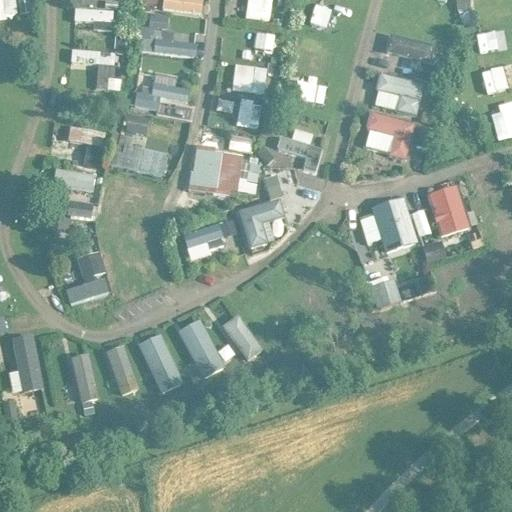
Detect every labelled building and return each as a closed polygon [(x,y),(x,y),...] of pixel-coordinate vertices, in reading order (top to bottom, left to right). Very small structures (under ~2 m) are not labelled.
[(202,0),(163,0),(162,10),(201,15),(202,0)] [(234,0),(234,14),(258,15),(258,0),(234,0)] [(415,1),(409,14),(430,24),(436,11),(415,1)] [(115,16),(76,14),(76,27),(94,28),(94,35),(114,37),(115,16)] [(465,34),(486,33),(485,15),(465,16),(465,34)] [(230,53),(254,58),(260,28),(236,23),(230,53)] [(433,66),(436,49),(392,38),(388,55),(433,66)] [(198,64),(200,51),(176,48),(177,41),(159,39),(157,59),(198,64)] [(302,73),(305,58),(282,53),(278,67),(302,73)] [(72,68),(117,71),(118,58),(73,54),(72,68)] [(253,65),(222,64),(221,86),(251,88),(253,65)] [(503,102),(491,105),(496,128),(511,124),(511,112),(503,69),(474,75),(479,97),(501,93),(503,102)] [(293,78),(275,76),(273,96),(292,98),(293,78)] [(382,78),(377,97),(401,103),(397,119),(419,124),(428,90),(382,78)] [(53,88),(51,101),(107,109),(109,96),(53,88)] [(195,96),(155,88),(153,101),(138,98),(135,113),(161,118),(163,106),(192,111),(195,96)] [(248,123),(249,101),(239,100),(238,122),(248,123)] [(484,130),(494,129),(491,105),(481,106),(484,130)] [(115,127),(134,126),(133,112),(114,113),(115,127)] [(87,126),(103,126),(104,115),(87,115),(87,126)] [(418,130),(371,118),(367,136),(395,143),(390,163),(408,167),(418,130)] [(72,133),(70,146),(106,153),(108,139),(72,133)] [(280,139),(276,150),(306,159),(302,171),(315,175),(321,151),(280,139)] [(196,148),(187,190),(226,197),(227,193),(253,197),(255,186),(237,183),(241,160),(211,155),(211,150),(196,148)] [(109,153),(107,165),(160,177),(165,157),(123,149),(121,156),(109,153)] [(96,174),(56,168),(53,185),(93,191),(96,174)] [(477,233),(463,190),(432,200),(446,243),(477,233)] [(278,202),(238,214),(248,249),(265,245),(259,225),(283,219),(278,202)] [(422,250),(408,203),(376,212),(390,259),(422,250)] [(227,244),(223,230),(187,241),(195,268),(215,262),(211,248),(227,244)] [(313,245),(349,266),(358,251),(322,230),(313,245)] [(138,245),(111,248),(113,269),(140,266),(138,245)] [(83,288),(64,294),(68,308),(107,296),(103,282),(95,255),(75,261),(83,288)] [(321,297),(331,282),(296,260),(286,275),(321,297)] [(55,267),(59,282),(72,280),(68,264),(55,267)] [(255,302),(287,329),(299,315),(266,288),(255,302)] [(246,362),(261,352),(237,318),(222,328),(246,362)] [(204,381),(225,369),(200,322),(178,334),(204,381)] [(33,337),(11,341),(22,395),(44,391),(33,337)] [(161,395),(183,385),(160,337),(138,347),(161,395)] [(121,398),(139,392),(124,348),(106,354),(121,398)] [(80,404),(99,400),(89,356),(70,360),(80,404)]
